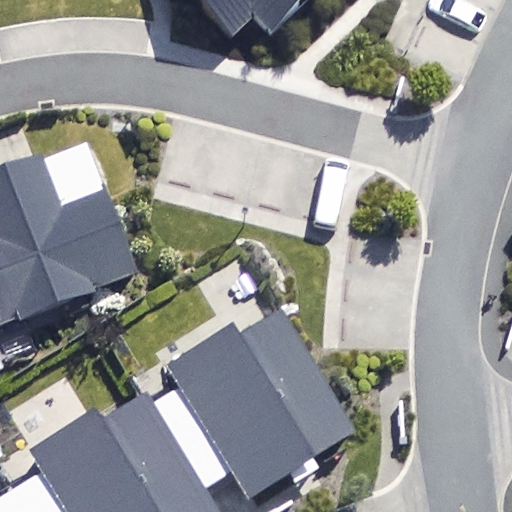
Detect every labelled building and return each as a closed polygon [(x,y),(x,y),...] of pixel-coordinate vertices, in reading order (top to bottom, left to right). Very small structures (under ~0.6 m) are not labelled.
[(199,0),(248,55),(304,0),(199,0)] [(95,243),(88,151),(36,155),(44,247),(95,243)] [(16,271),(0,280),(0,347),(13,369),(58,343),(16,271)] [(282,320),(176,383),(252,511),(358,448),(282,320)] [(0,347),(0,376),(13,369),(0,347)] [(208,511),(148,413),(47,475),(69,511),(208,511)]
